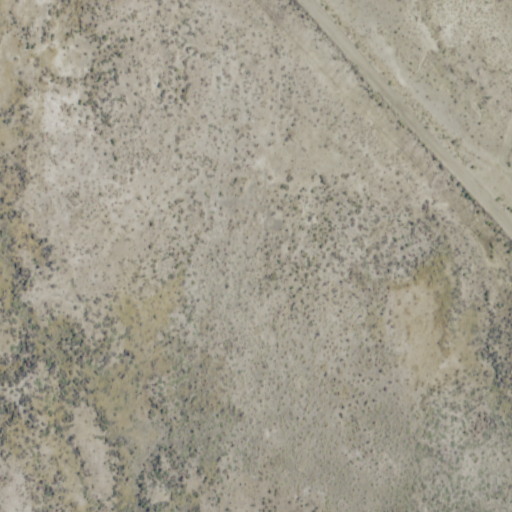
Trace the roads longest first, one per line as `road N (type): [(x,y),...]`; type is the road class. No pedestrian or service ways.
road 1 (track): [(284,0),(511,252)]
road 2 (track): [(511,83),(466,197)]
